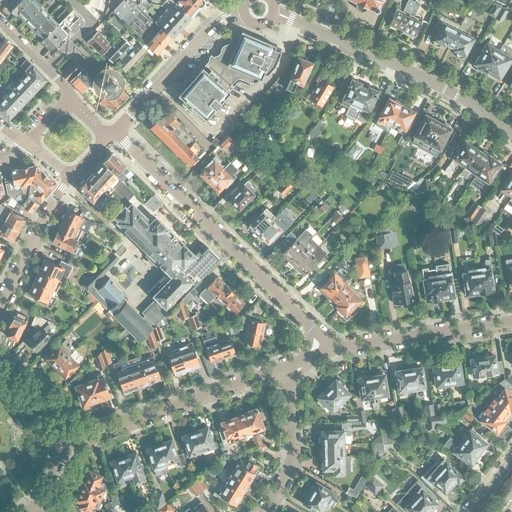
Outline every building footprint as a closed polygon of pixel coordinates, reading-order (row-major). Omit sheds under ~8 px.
[(10,0),(6,5),(5,5),(16,15),(18,13),(17,12),(29,0),(10,0)] [(34,0),(29,0),(17,12),(18,13),(26,21),(41,7),(34,0)] [(123,0),(113,11),(120,18),(125,22),(130,27),(146,43),(145,43),(149,47),(157,54),(159,53),(160,51),(164,46),(165,45),(170,40),(171,39),(172,38),(154,22),(156,21),(155,20),(155,21),(135,2),(130,7),(123,0)] [(165,0),(161,5),(168,6),(171,9),(175,5),(190,17),(199,7),(202,7),(204,4),(204,0),(203,0),(165,0)] [(352,0),(357,2),(356,6),(357,10),(363,13),(366,11),(368,7),(374,10),(374,11),(375,11),(375,12),(376,12),(377,12),(378,11),(378,10),(378,9),(377,9),(381,0),(352,0)] [(402,30),(414,1),(411,0),(407,0),(403,11),(396,8),(395,11),(395,10),(389,24),(402,30)] [(414,1),(402,30),(415,36),(421,22),(422,20),(414,16),(420,4),(414,1)] [(495,18),(501,7),(495,2),(488,14),(495,18)] [(156,21),(154,22),(172,38),(172,37),(173,36),(177,32),(179,30),(183,25),(184,24),(185,22),(190,17),(175,5),(171,9),(168,6),(161,5),(165,9),(155,20),(156,21)] [(41,7),(26,21),(34,30),(50,15),(41,7)] [(501,22),(508,11),(501,7),(495,18),(494,19),(501,22)] [(66,8),(56,17),(60,22),(70,12),(66,8)] [(43,39),(41,41),(50,50),(71,30),(74,33),(84,24),(84,23),(83,22),(83,21),(82,20),(80,18),(79,17),(73,11),(72,10),(70,12),(60,22),(58,24),(43,38),(43,39)] [(50,15),(34,30),(43,38),(58,24),(50,15)] [(449,48),(460,25),(440,15),(433,29),(438,31),(433,41),(433,42),(433,43),(434,45),(436,46),(437,47),(438,47),(439,46),(441,45),(442,44),(449,48)] [(473,39),(467,35),(474,21),(465,16),(460,25),(449,48),(456,51),(456,52),(456,53),(456,55),(457,57),(459,58),(461,58),(462,58),(464,57),(465,56),(473,39)] [(97,31),(87,42),(101,55),(103,53),(111,45),(97,31)] [(241,35),(240,34),(240,35),(238,34),(236,34),(234,34),(232,35),(231,36),(230,38),(230,40),(229,42),(228,43),(226,44),(224,45),(223,46),(221,47),(220,51),(220,53),(218,54),(217,55),(215,56),(213,57),(212,58),(211,60),(211,62),(210,64),(209,64),(207,63),(208,62),(208,61),(204,65),(228,88),(238,78),(251,83),(254,77),(261,80),(264,73),(267,75),(275,66),(281,52),(274,49),(276,46),(251,35),(249,40),(245,42),(245,41),(244,41),(243,40),(242,40),(240,37),(241,35)] [(111,45),(103,53),(106,57),(113,63),(118,56),(130,44),(121,36),(120,35),(111,45)] [(12,45),(8,42),(4,39),(0,43),(0,62),(1,62),(0,62),(12,45)] [(121,59),(117,64),(118,65),(124,70),(125,72),(135,61),(134,60),(139,54),(141,56),(147,50),(139,42),(133,47),(130,44),(118,56),(121,59)] [(488,42),(475,64),(480,66),(479,68),(485,72),(487,70),(498,51),(491,47),(492,45),(488,42)] [(487,70),(485,72),(486,73),(488,69),(492,72),(491,74),(499,78),(511,59),(511,58),(511,50),(506,47),(502,45),(498,51),(487,70)] [(16,57),(19,52),(14,47),(10,53),(16,57)] [(302,84),(311,63),(299,58),(285,88),(293,91),(297,82),(302,84)] [(25,59),(20,66),(23,68),(20,72),(24,74),(26,76),(39,86),(39,85),(41,85),(45,80),(44,78),(25,59)] [(69,81),(81,93),(95,80),(91,76),(90,76),(89,74),(85,70),(84,70),(83,68),(75,60),(61,73),(69,81)] [(200,70),(180,92),(178,95),(183,100),(181,102),(190,110),(192,108),(206,120),(230,92),(227,89),(228,88),(204,65),(200,70)] [(12,66),(9,69),(17,75),(15,76),(20,79),(16,82),(18,84),(31,94),(33,93),(39,86),(26,76),(24,74),(20,72),(15,68),(12,66)] [(322,106),(328,96),(334,86),(324,81),(329,70),(322,67),(317,78),(320,78),(311,92),(310,92),(307,97),(322,106)] [(112,72),(105,72),(105,71),(105,72),(104,72),(103,72),(103,73),(99,77),(98,77),(97,78),(97,79),(98,79),(98,85),(97,85),(97,86),(97,87),(98,88),(98,87),(103,92),(102,92),(103,93),(100,96),(103,99),(98,103),(103,109),(107,105),(113,111),(128,97),(119,87),(119,86),(118,86),(119,80),(119,79),(119,78),(118,78),(114,73),(113,72),(112,72)] [(4,79),(0,84),(9,90),(23,101),(24,102),(26,101),(29,96),(31,94),(18,84),(16,82),(4,74),(1,77),(4,79)] [(278,78),(267,90),(270,93),(281,81),(278,78)] [(343,99),(342,102),(349,106),(345,114),(347,115),(346,117),(349,119),(363,88),(360,87),(361,84),(352,80),(344,96),(343,99)] [(0,84),(0,89),(1,91),(0,92),(1,92),(0,93),(0,97),(1,98),(2,99),(16,109),(16,110),(18,109),(24,102),(23,101),(9,90),(0,84)] [(363,88),(349,119),(353,120),(354,118),(356,120),(356,119),(364,122),(370,110),(369,110),(375,96),(377,91),(369,87),(368,90),(363,88)] [(0,112),(8,118),(10,117),(16,110),(16,109),(2,99),(1,98),(0,97),(0,112)] [(389,128),(402,104),(394,99),(393,101),(389,99),(376,124),(380,126),(379,127),(387,132),(389,127),(389,128)] [(389,128),(397,131),(402,134),(413,112),(409,110),(410,108),(402,104),(389,128)] [(179,122),(175,119),(177,116),(172,111),(169,113),(161,121),(159,119),(151,126),(185,160),(186,159),(190,164),(207,147),(201,141),(199,143),(178,123),(179,122)] [(425,115),(412,140),(420,143),(419,146),(424,148),(436,155),(439,149),(450,128),(438,122),(425,115)] [(312,141),(314,139),(325,126),(318,122),(308,135),(309,135),(307,137),(312,141)] [(228,135),(219,144),(225,150),(228,146),(234,140),(228,135)] [(406,139),(401,136),(397,143),(403,146),(406,139)] [(216,147),(220,142),(215,138),(211,142),(216,147)] [(465,141),(452,160),(463,168),(477,149),(465,141)] [(354,160),(363,149),(356,144),(347,154),(354,160)] [(463,168),(459,174),(465,179),(470,171),(475,175),(489,156),(482,151),(481,152),(477,149),(463,168)] [(260,159),(259,158),(254,153),(249,159),(248,159),(244,162),(250,169),(251,168),(260,159)] [(123,182),(133,173),(114,154),(110,154),(103,162),(116,176),(120,179),(123,182)] [(269,159),(264,155),(263,154),(259,158),(260,159),(251,168),(257,174),(267,165),(265,163),(269,159)] [(475,175),(470,182),(481,190),(487,183),(500,164),(495,160),(495,157),(492,155),(490,156),(489,156),(476,175),(475,175)] [(209,183),(224,167),(219,162),(221,161),(215,156),(205,167),(207,168),(201,174),(204,176),(203,177),(209,183)] [(235,174),(239,170),(230,161),(224,167),(209,183),(216,190),(217,189),(219,191),(224,185),(226,187),(237,176),(235,174)] [(134,193),(123,182),(120,179),(116,176),(103,162),(97,168),(94,171),(125,199),(127,202),(134,193)] [(30,182),(41,170),(37,167),(34,166),(33,166),(10,171),(13,182),(5,183),(7,194),(11,197),(21,205),(28,196),(30,184),(30,182)] [(28,196),(39,204),(41,201),(54,185),(54,181),(41,170),(30,182),(30,184),(28,196)] [(393,170),(389,178),(407,187),(414,180),(409,178),(401,174),(393,170)] [(117,208),(125,199),(94,171),(92,174),(86,180),(108,199),(117,208)] [(510,198),(511,195),(511,173),(500,191),(510,198)] [(422,177),(412,186),(417,189),(416,190),(422,194),(430,182),(425,178),(424,179),(422,177)] [(292,186),(295,183),(289,179),(287,181),(287,180),(278,189),(284,195),(293,186),(292,186)] [(100,208),(108,199),(86,180),(81,186),(81,185),(78,189),(100,208)] [(254,190),(250,186),(246,182),(228,200),(233,204),(231,205),(236,210),(237,209),(238,210),(247,200),(249,200),(252,198),(252,196),(253,194),(254,190)] [(430,182),(422,194),(428,198),(436,186),(431,182),(430,182)] [(153,212),(161,204),(162,202),(154,194),(145,203),(153,212)] [(32,214),(39,204),(28,196),(21,205),(22,205),(32,214)] [(22,205),(21,205),(11,197),(5,201),(20,209),(22,205)] [(321,215),(328,207),(324,203),(316,210),(321,215)] [(338,211),(344,217),(350,211),(343,205),(341,203),(337,207),(340,209),(338,211)] [(474,203),(465,217),(471,222),(481,208),(474,203)] [(178,246),(181,242),(169,231),(166,234),(164,232),(167,229),(165,226),(159,220),(159,221),(156,218),(151,223),(131,204),(126,209),(124,207),(115,216),(120,220),(118,222),(121,224),(120,225),(126,231),(127,230),(130,234),(136,240),(137,240),(141,244),(141,245),(147,251),(147,250),(150,253),(146,256),(149,259),(148,262),(151,265),(155,265),(157,267),(160,263),(162,265),(162,266),(168,272),(169,271),(170,273),(171,273),(180,264),(184,267),(194,256),(194,255),(192,253),(186,247),(183,245),(180,248),(178,246)] [(275,217),(257,236),(261,240),(265,240),(268,243),(271,240),(273,242),(292,223),(291,222),(296,217),(286,207),(281,212),(280,212),(275,217)] [(254,220),(249,225),(253,228),(254,233),(257,236),(275,217),(266,208),(263,211),(259,216),(257,214),(252,218),(254,220)] [(481,208),(471,222),(479,226),(488,212),(481,208)] [(65,214),(63,218),(64,219),(63,221),(79,229),(86,232),(91,222),(84,219),(78,215),(68,210),(66,214),(65,214)] [(19,231),(25,219),(10,211),(4,222),(19,231)] [(336,212),(332,217),(339,224),(343,219),(336,212)] [(510,231),(511,228),(511,216),(504,227),(505,227),(500,234),(510,231)] [(350,222),(346,218),(340,225),(344,229),(350,222)] [(60,224),(58,229),(58,230),(58,231),(75,238),(79,229),(63,221),(61,224),(60,224)] [(0,234),(13,242),(19,231),(4,222),(0,229),(0,234)] [(450,230),(456,229),(455,223),(443,224),(444,231),(443,231),(445,244),(452,243),(450,230)] [(387,228),(375,230),(375,235),(378,250),(394,246),(391,232),(388,233),(387,228)] [(288,261),(313,235),(306,229),(282,253),(284,255),(283,256),(288,261)] [(450,230),(452,243),(458,242),(457,229),(456,229),(450,230)] [(58,231),(57,233),(55,234),(53,237),(54,239),(53,241),(76,253),(81,242),(74,239),(75,238),(58,231)] [(493,246),(491,232),(488,231),(483,232),(486,245),(492,244),(492,246),(493,246)] [(504,240),(511,237),(511,236),(510,231),(500,234),(500,235),(499,235),(501,242),(505,242),(504,240)] [(501,242),(499,235),(491,232),(493,246),(500,245),(499,242),(501,242)] [(311,238),(313,236),(313,235),(288,261),(296,269),(318,245),(311,238)] [(419,248),(417,236),(410,237),(412,249),(419,248)] [(326,253),(319,246),(318,245),(296,269),(301,274),(303,272),(305,274),(314,265),(326,253)] [(194,284),(219,258),(208,247),(202,254),(198,250),(194,255),(194,256),(184,267),(180,264),(171,273),(170,273),(158,285),(161,288),(154,295),(166,306),(169,303),(170,304),(175,297),(183,289),(189,283),(191,281),(194,284)] [(361,264),(367,263),(366,257),(356,259),(357,264),(353,265),(354,271),(361,264)] [(61,261),(59,266),(51,262),(52,261),(47,258),(46,260),(45,259),(40,270),(65,282),(72,267),(61,261)] [(362,267),(367,266),(367,263),(361,264),(354,271),(356,278),(359,278),(359,277),(360,277),(358,271),(362,267)] [(454,298),(450,272),(449,263),(435,265),(436,268),(440,300),(454,298)] [(358,271),(360,277),(369,276),(367,266),(362,267),(358,271)] [(476,268),(480,294),(494,292),(490,266),(476,268)] [(436,268),(428,270),(427,268),(421,268),(426,302),(440,300),(436,268)] [(466,296),(480,294),(476,268),(462,270),(466,296)] [(65,283),(65,282),(40,270),(35,281),(53,290),(56,292),(61,281),(65,283)] [(405,270),(389,274),(394,304),(403,303),(404,304),(405,305),(406,305),(408,306),(409,305),(410,305),(411,304),(412,302),(411,297),(408,280),(407,280),(405,270)] [(94,274),(83,285),(140,341),(146,335),(152,329),(158,323),(168,313),(157,301),(143,314),(145,315),(142,317),(122,297),(125,294),(110,278),(97,290),(92,285),(98,278),(94,274)] [(328,297),(347,278),(343,274),(338,278),(334,274),(327,281),(324,278),(318,284),(322,287),(321,288),(322,289),(320,290),(328,297)] [(205,288),(199,295),(208,303),(211,301),(226,285),(223,282),(223,281),(218,276),(217,277),(205,288)] [(343,293),(353,283),(347,278),(328,297),(337,306),(347,296),(343,293)] [(56,292),(53,290),(35,281),(29,293),(49,303),(53,296),(50,295),(53,291),(56,292)] [(347,296),(337,306),(340,309),(338,311),(343,316),(345,314),(346,315),(347,314),(351,317),(356,311),(353,308),(360,300),(363,297),(351,285),(353,283),(343,293),(347,296)] [(226,285),(211,301),(220,310),(223,306),(235,294),(236,293),(227,285),(226,285)] [(198,292),(194,288),(193,288),(182,300),(184,306),(198,292)] [(235,294),(223,306),(233,315),(244,303),(243,303),(244,302),(239,297),(238,297),(235,294)] [(188,317),(184,306),(182,300),(176,305),(181,320),(188,317)] [(198,321),(204,318),(201,310),(195,312),(196,316),(197,320),(198,321)] [(13,316),(6,329),(9,331),(7,335),(16,340),(27,317),(17,312),(15,317),(13,316)] [(38,329),(47,320),(35,314),(31,324),(38,329)] [(206,324),(204,318),(198,321),(197,320),(196,316),(189,318),(192,329),(206,324)] [(211,326),(218,324),(215,318),(209,320),(211,326)] [(263,334),(265,328),(263,328),(264,323),(262,320),(259,322),(249,319),(247,321),(246,323),(245,323),(244,330),(263,334)] [(45,330),(50,325),(47,322),(31,336),(33,338),(29,343),(30,344),(30,346),(32,349),(35,349),(36,350),(51,336),(45,330)] [(158,323),(152,329),(157,341),(163,339),(158,324),(158,323)] [(152,329),(146,335),(151,349),(159,346),(157,341),(152,329)] [(262,341),(263,334),(244,330),(242,337),(243,337),(243,340),(244,343),(253,345),(255,347),(260,345),(261,341),(262,341)] [(215,337),(203,341),(211,362),(217,360),(217,361),(223,359),(217,341),(215,337)] [(230,337),(217,341),(223,359),(229,357),(229,355),(235,353),(230,337)] [(51,354),(47,358),(51,362),(51,364),(53,366),(55,366),(56,367),(75,349),(65,339),(60,344),(61,345),(55,351),(54,350),(50,354),(51,354)] [(195,367),(199,365),(191,344),(179,348),(187,371),(195,368),(195,367)] [(100,353),(105,365),(112,362),(107,347),(100,353)] [(179,374),(187,371),(179,348),(167,352),(174,374),(179,373),(179,374)] [(75,349),(56,367),(57,368),(57,370),(59,373),(61,372),(65,376),(68,373),(69,374),(73,370),(72,369),(79,363),(83,359),(75,349)] [(106,368),(105,365),(100,353),(95,358),(99,370),(106,368)] [(160,379),(153,358),(151,354),(139,358),(149,385),(156,382),(156,381),(160,379)] [(501,361),(496,362),(495,356),(482,358),(486,379),(485,374),(497,372),(497,374),(503,373),(501,361)] [(136,389),(149,385),(139,358),(127,363),(136,389)] [(478,380),(486,379),(482,358),(471,359),(472,366),(466,367),(468,380),(478,378),(478,380)] [(446,364),(449,384),(462,382),(459,362),(446,364)] [(128,392),(136,389),(127,363),(115,367),(124,392),(128,391),(128,392)] [(436,386),(449,384),(446,364),(433,366),(436,386)] [(421,367),(408,369),(411,389),(412,392),(425,390),(421,367)] [(408,369),(396,371),(399,394),(412,392),(411,389),(408,369)] [(78,374),(68,383),(73,388),(82,379),(78,374)] [(384,374),(371,376),(374,397),(388,395),(384,374)] [(105,399),(109,397),(102,376),(90,380),(98,403),(105,400),(105,399)] [(371,376),(358,378),(361,399),(374,397),(371,376)] [(344,399),(349,394),(341,386),(343,384),(338,379),(336,381),(335,381),(327,389),(342,404),(345,401),(344,399)] [(511,394),(511,384),(505,379),(499,383),(504,387),(496,397),(495,396),(493,398),(511,412),(511,411),(511,395),(511,394)] [(89,406),(98,403),(90,380),(82,383),(82,384),(76,386),(83,405),(88,403),(89,406)] [(338,407),(342,404),(327,389),(318,397),(319,398),(317,401),(322,406),(324,403),(332,411),(337,406),(338,407)] [(464,405),(471,404),(469,393),(462,394),(464,405)] [(504,422),(511,412),(493,398),(486,408),(504,422)] [(440,403),(433,404),(435,415),(442,414),(441,408),(440,403)] [(424,405),(426,416),(435,415),(433,404),(424,405)] [(402,406),(395,407),(395,408),(396,408),(397,419),(399,419),(404,418),(402,406)] [(395,408),(388,409),(390,420),(391,420),(397,419),(396,408),(395,408)] [(497,432),(504,422),(486,408),(482,413),(484,414),(480,419),(497,432)] [(262,443),(259,434),(265,431),(261,420),(264,418),(261,410),(258,411),(257,409),(256,410),(256,409),(249,411),(249,412),(245,414),(253,436),(257,447),(263,451),(266,446),(262,443)] [(361,422),(366,422),(365,410),(358,411),(358,415),(358,421),(360,421),(361,422)] [(462,415),(470,422),(474,416),(465,410),(462,415)] [(241,440),(253,436),(245,414),(233,418),(241,440)] [(434,425),(435,424),(441,424),(440,416),(433,417),(434,425)] [(435,430),(435,424),(434,425),(433,417),(426,417),(428,431),(435,430)] [(229,444),(241,440),(233,418),(221,422),(229,444)] [(397,419),(391,420),(395,424),(396,425),(407,434),(411,427),(399,419),(397,419)] [(366,429),(366,422),(361,422),(360,421),(358,421),(352,421),(353,430),(366,429)] [(483,448),(486,443),(463,426),(459,431),(466,436),(461,441),(480,455),(484,449),(483,448)] [(218,440),(212,442),(207,427),(201,429),(201,428),(194,431),(202,453),(215,449),(214,447),(220,445),(218,440)] [(190,457),(202,453),(194,431),(188,433),(188,434),(183,436),(190,457)] [(323,437),(320,437),(320,443),(323,443),(323,445),(344,444),(345,444),(345,436),(350,436),(350,431),(322,432),(323,437)] [(377,438),(388,448),(393,443),(382,433),(377,438)] [(480,455),(461,441),(455,436),(453,440),(449,437),(444,444),(470,464),(474,460),(475,461),(480,455)] [(384,453),(388,448),(377,438),(373,443),(384,453)] [(165,441),(159,443),(167,466),(179,461),(181,467),(187,465),(182,453),(177,455),(171,440),(165,442),(165,441)] [(153,447),(147,449),(154,470),(156,476),(169,471),(167,466),(159,443),(152,445),(153,447)] [(323,449),(320,449),(320,456),(323,456),(323,457),(345,456),(344,444),(323,445),(323,449)] [(129,453),(123,456),(131,478),(133,485),(145,481),(136,453),(130,455),(129,453)] [(117,459),(111,461),(118,483),(119,482),(120,486),(125,484),(123,481),(131,478),(123,456),(116,458),(117,459)] [(323,462),(321,462),(321,468),(324,468),(324,470),(326,470),(326,472),(327,473),(328,473),(329,473),(334,473),(335,475),(336,474),(336,477),(342,477),(342,474),(344,474),(351,474),(350,456),(345,456),(323,457),(323,462)] [(440,457),(432,465),(454,485),(458,481),(463,476),(440,457)] [(238,463),(231,474),(248,484),(255,474),(259,466),(248,460),(244,467),(238,463)] [(432,465),(424,475),(445,493),(448,489),(449,491),(454,485),(432,465)] [(95,470),(94,469),(93,469),(92,469),(92,470),(91,470),(91,471),(89,471),(85,482),(104,490),(106,485),(105,483),(102,481),(102,479),(100,478),(101,477),(100,475),(97,474),(97,473),(97,472),(97,471),(96,471),(96,470),(95,470)] [(223,479),(222,482),(242,494),(248,484),(231,474),(227,481),(225,479),(223,479)] [(379,490),(384,485),(373,475),(368,480),(379,490)] [(192,482),(200,492),(207,486),(199,477),(192,482)] [(437,503),(417,484),(411,479),(403,488),(411,496),(429,511),(430,511),(431,511),(435,508),(434,507),(437,503)] [(374,495),(379,490),(368,480),(364,484),(374,495)] [(85,482),(83,481),(79,492),(99,501),(104,490),(85,482)] [(221,481),(213,494),(217,497),(223,501),(224,498),(235,505),(242,494),(222,482),(221,481)] [(195,496),(200,492),(192,482),(187,486),(195,496)] [(312,485),(308,492),(310,493),(329,505),(333,507),(336,501),(339,496),(317,483),(314,487),(312,485)] [(355,499),(359,493),(349,487),(345,493),(347,494),(355,499)] [(403,488),(392,500),(403,510),(405,507),(410,511),(428,511),(429,511),(411,496),(403,488)] [(161,507),(162,506),(167,502),(162,491),(156,493),(161,507)] [(96,508),(99,501),(79,492),(76,500),(81,502),(79,506),(82,507),(81,508),(81,509),(82,509),(82,510),(84,511),(85,511),(86,511),(87,511),(88,510),(91,511),(92,507),(96,508)] [(121,508),(125,506),(128,505),(123,493),(117,496),(120,504),(121,508)] [(156,511),(157,510),(161,507),(156,493),(150,495),(156,511)] [(310,493),(304,504),(317,511),(326,511),(329,505),(310,493)] [(358,500),(355,499),(347,494),(343,500),(353,506),(354,506),(358,500)] [(112,498),(110,503),(111,506),(112,507),(119,503),(117,496),(112,498)] [(162,506),(167,511),(172,511),(174,510),(167,502),(162,506)]
